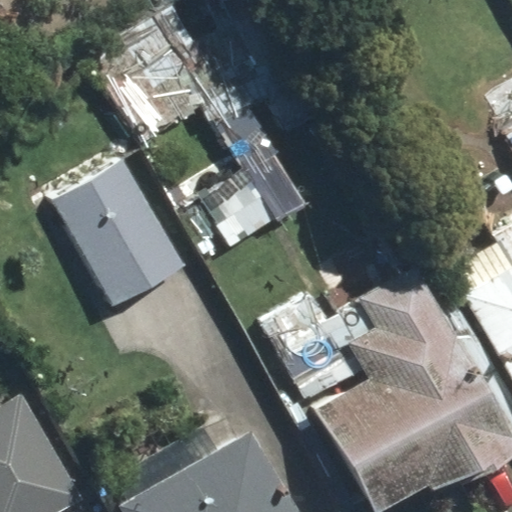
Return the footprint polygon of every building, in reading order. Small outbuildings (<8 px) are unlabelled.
[(237,0),(173,0),(73,61),(125,146),(186,109),(202,135),(246,108),(270,147),(312,121),(237,0)] [(511,124),(490,139),(511,173),(511,124)] [(107,151),(29,197),(96,309),(174,262),(107,151)] [(511,221),(510,217),(454,247),(471,279),(444,293),(511,419),(511,221)] [(399,280),(360,299),(352,282),(327,294),(336,311),(313,322),(303,301),(244,330),(333,511),(348,511),(510,433),(451,312),(421,326),(399,280)] [(0,511),(41,511),(69,495),(6,390),(0,393),(0,511)] [(188,422),(97,472),(109,494),(94,502),(98,511),(279,511),(231,426),(200,443),(188,422)]
